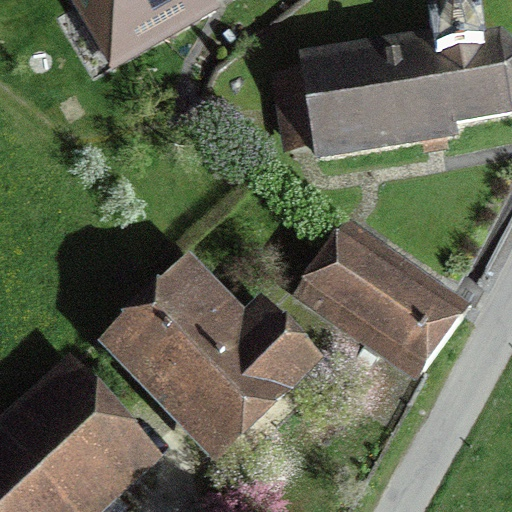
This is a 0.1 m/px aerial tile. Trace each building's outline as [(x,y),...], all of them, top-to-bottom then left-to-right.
[(81,0),(109,49),(199,0),(81,0)] [(427,37),(299,57),(301,73),(273,77),(285,156),(313,152),(315,165),(460,142),(458,132),(511,123),(511,47),(499,38),(481,41),(476,12),(425,20),(427,37)] [(419,394),(459,340),(335,248),(295,302),(419,394)] [(312,387),(191,267),(98,360),(219,480),(312,387)] [(121,511),(159,478),(69,379),(0,441),(0,511),(121,511)]
